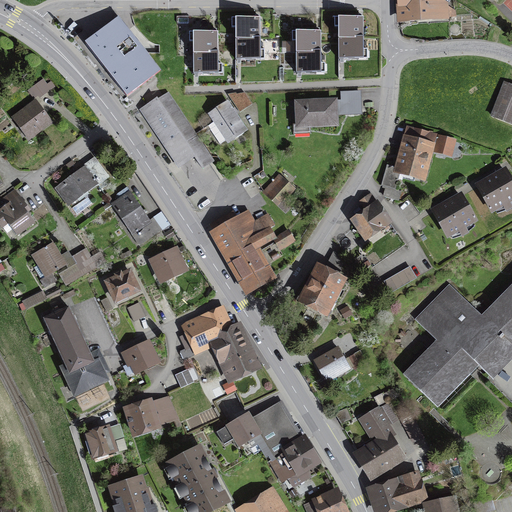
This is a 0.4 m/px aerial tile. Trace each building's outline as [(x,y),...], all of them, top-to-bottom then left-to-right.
[(399,0),(401,20),(455,17),(454,11),(437,0),(399,0)] [(236,39),(261,39),(260,18),(235,18),(236,39)] [(363,18),(338,18),(338,39),(363,38),(363,18)] [(85,43),(127,97),(161,71),(121,19),(118,22),(116,19),(85,43)] [(296,53),(321,52),(321,32),(296,32),(296,53)] [(193,33),(193,53),(218,53),(218,33),(193,33)] [(363,38),(338,39),(339,60),(364,60),(363,38)] [(261,39),(236,39),(236,60),(261,60),(261,39)] [(321,52),(296,53),(296,73),(321,73),(321,52)] [(218,74),(218,53),(193,53),(193,74),(218,74)] [(32,87),(40,98),(46,93),(38,83),(32,87)] [(511,85),(505,83),(492,116),(511,123),(511,85)] [(342,102),(297,104),(298,126),(336,125),(335,110),(360,109),(360,92),(342,93),(342,102)] [(236,93),(228,94),(240,112),(252,104),(245,93),(237,94),(236,93)] [(227,139),(215,121),(195,134),(168,94),(143,111),(180,166),(194,157),(202,168),(210,163),(194,140),(210,129),(220,144),(227,139)] [(13,118),(23,131),(28,128),(34,135),(51,122),(35,101),(13,118)] [(215,121),(227,139),(229,142),(245,131),(227,103),(210,114),(215,121)] [(410,131),(399,171),(421,177),(432,137),(410,131)] [(440,138),(437,151),(449,155),(453,141),(440,138)] [(56,188),(67,203),(87,189),(89,191),(88,191),(88,192),(98,185),(101,189),(107,185),(104,180),(109,177),(95,159),(56,188)] [(387,165),(381,186),(387,187),(385,197),(399,201),(401,191),(395,189),(398,179),(394,178),(397,168),(387,165)] [(478,186),(492,210),(502,204),(506,210),(511,207),(508,201),(511,198),(511,183),(505,171),(478,186)] [(278,204),(292,189),(278,176),(264,192),(278,204)] [(8,205),(0,210),(0,223),(1,224),(7,220),(18,234),(33,223),(27,213),(28,212),(29,209),(15,190),(4,199),(8,205)] [(139,245),(161,231),(153,219),(150,221),(131,193),(114,204),(128,224),(126,225),(125,224),(139,245)] [(389,221),(370,194),(361,201),(368,211),(354,221),(366,237),(389,221)] [(434,212),(447,235),(458,229),(462,235),(467,232),(464,226),(474,220),(461,196),(434,212)] [(230,263),(241,281),(243,280),(249,290),(270,278),(254,251),(258,249),(258,248),(274,239),(275,238),(270,229),(274,226),(269,217),(264,219),(264,218),(249,226),(243,217),(237,221),(233,213),(212,226),(232,262),(230,263)] [(164,234),(167,239),(174,235),(171,230),(164,234)] [(275,238),(274,239),(279,248),(293,240),(288,231),(275,238)] [(406,245),(397,233),(365,256),(373,267),(406,245)] [(53,243),(32,255),(38,265),(34,268),(41,280),(66,265),(64,262),(70,259),(66,253),(61,256),(53,243)] [(65,282),(67,285),(97,267),(92,258),(86,249),(72,257),(80,270),(65,282)] [(154,262),(162,279),(184,269),(175,252),(154,262)] [(334,252),(327,265),(340,272),(347,259),(334,252)] [(100,253),(92,258),(97,267),(106,262),(100,253)] [(320,267),(303,300),(320,309),(319,312),(328,317),(331,311),(327,309),(342,279),(320,267)] [(410,267),(384,282),(390,292),(416,278),(410,267)] [(107,282),(116,301),(138,290),(129,272),(122,275),(121,272),(115,275),(116,278),(107,282)] [(404,374),(403,375),(438,408),(438,407),(478,366),(479,366),(490,376),(501,365),(511,353),(511,285),(482,316),(449,285),(449,286),(416,319),(415,320),(437,341),(436,341),(437,342),(405,374),(404,374)] [(43,292),(23,302),(26,309),(47,298),(43,292)] [(128,308),(134,321),(146,316),(139,303),(128,308)] [(94,352),(90,353),(69,307),(61,311),(60,309),(58,309),(52,311),(51,314),(52,315),(44,319),(66,365),(61,367),(74,395),(108,380),(103,369),(101,368),(96,370),(93,363),(99,360),(95,352),(94,352)] [(341,311),(345,318),(351,314),(348,308),(341,311)] [(230,330),(221,310),(184,326),(188,334),(181,337),(186,349),(181,352),(185,360),(201,352),(197,344),(204,340),(205,342),(210,339),(211,340),(213,339),(226,366),(224,367),(229,379),(256,367),(247,347),(241,335),(237,327),(230,330)] [(137,371),(156,362),(147,343),(124,355),(128,364),(132,362),(137,371)] [(315,361),(325,379),(336,372),(338,377),(339,377),(338,375),(349,368),(338,348),(315,361)] [(354,354),(361,367),(367,363),(360,350),(354,354)] [(175,375),(181,388),(194,382),(188,369),(175,375)] [(225,386),(227,392),(234,389),(231,383),(225,386)] [(375,398),(379,405),(386,401),(382,394),(375,398)] [(126,410),(134,434),(178,419),(169,397),(126,410)] [(269,461),(303,442),(279,402),(251,419),(248,414),(217,432),(224,444),(235,438),(246,458),(260,451),(267,463),(269,461)] [(388,405),(363,420),(379,444),(390,437),(392,436),(386,426),(397,419),(388,405)] [(338,412),(344,424),(353,420),(347,408),(338,412)] [(407,425),(413,422),(409,415),(403,419),(406,425),(407,425)] [(413,422),(407,425),(416,442),(424,438),(415,421),(413,422)] [(86,435),(94,460),(109,456),(108,452),(115,450),(107,428),(86,435)] [(379,444),(358,456),(370,475),(402,456),(390,437),(379,444)] [(119,451),(127,448),(124,439),(116,442),(119,451)] [(303,442),(269,461),(281,481),(287,477),(289,479),(284,482),(288,489),(305,480),(302,475),(298,475),(297,472),(316,460),(305,440),(303,442)] [(168,463),(193,511),(207,511),(228,501),(199,447),(168,463)] [(371,491),(378,511),(381,511),(425,498),(417,473),(404,477),(406,485),(397,488),(395,483),(371,491)] [(113,487),(120,511),(154,511),(157,511),(155,505),(150,506),(141,478),(113,487)] [(306,507),(308,511),(345,511),(346,511),(335,489),(315,499),(316,502),(306,507)] [(466,489),(457,491),(462,511),(472,508),(466,489)] [(287,511),(274,491),(244,509),(240,511),(287,511)] [(456,511),(453,495),(439,498),(439,501),(426,504),(427,511),(456,511)] [(473,503),(475,511),(489,511),(496,510),(493,502),(492,498),(473,503)]
